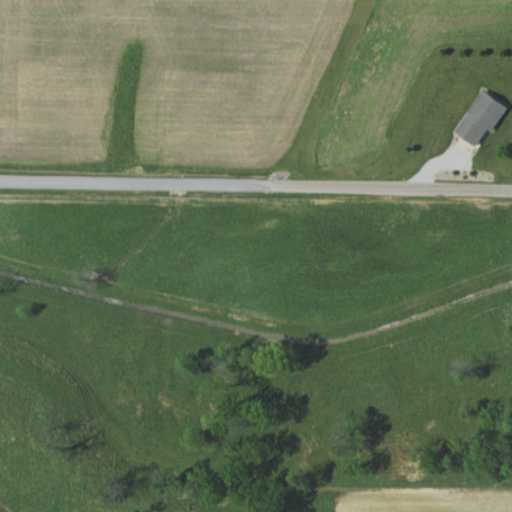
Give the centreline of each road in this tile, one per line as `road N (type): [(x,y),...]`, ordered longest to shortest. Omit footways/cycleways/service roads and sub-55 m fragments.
road 1 (residential): [(283,186),(0,180)]
road 2 (residential): [(511,190),(283,186)]
